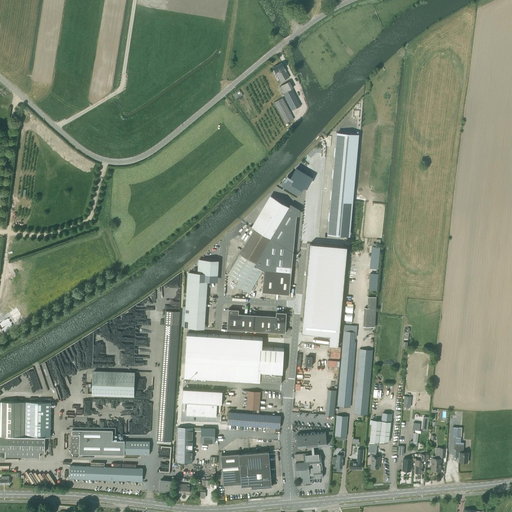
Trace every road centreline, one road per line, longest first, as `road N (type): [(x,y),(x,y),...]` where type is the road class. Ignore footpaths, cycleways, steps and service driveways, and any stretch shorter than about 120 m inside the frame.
road 1 (unclassified): [(298,32),(132,160),(90,154),(0,77)]
road 2 (primary): [(0,494),(196,509),(290,503)]
road 3 (primary): [(290,503),(511,482)]
road 4 (unclassified): [(297,304),(286,437),(290,503)]
road 5 (track): [(56,127),(121,87),(134,0)]
